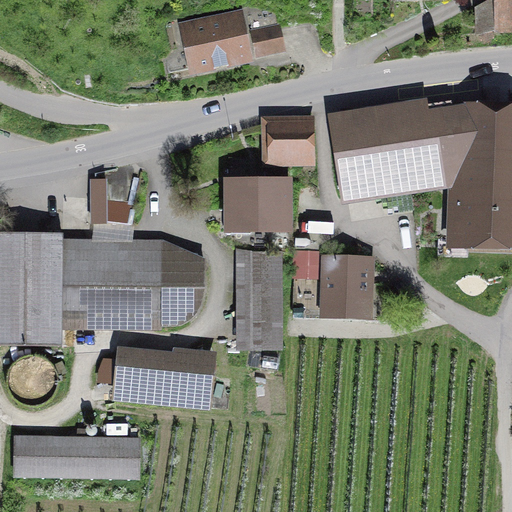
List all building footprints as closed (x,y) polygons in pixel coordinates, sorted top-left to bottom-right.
[(511,29),(511,0),(493,0),(478,7),(477,36),(497,29),(511,29)] [(247,58),(239,18),(184,29),(193,69),(247,58)] [(284,50),(279,27),(252,33),(257,56),(284,50)] [(458,243),(511,244),(511,109),(469,108),(437,114),(436,106),(336,123),(348,198),(459,180),(458,243)] [(308,157),(307,117),(267,118),(268,158),(308,157)] [(287,229),(287,182),(230,182),(230,228),(287,229)] [(95,183),(94,220),(129,225),(137,189),(95,183)] [(63,235),(0,234),(0,346),(60,347),(62,328),(165,328),(203,303),(202,259),(163,244),(63,243),(63,235)] [(320,278),(321,251),(295,250),(294,278),(320,278)] [(240,348),(281,348),(281,253),(251,253),(251,282),(240,282),(240,348)] [(367,312),(368,263),(329,262),(328,279),(327,311),(367,312)] [(327,311),(328,279),(320,278),(294,278),(293,310),(327,311)] [(207,407),(212,362),(119,352),(114,398),(207,407)] [(40,355),(33,354),(25,355),(19,357),(13,362),(9,368),(7,375),(7,382),(9,389),(12,396),(18,400),(24,404),(32,405),(39,404),(46,401),(51,396),(55,390),(57,383),(57,376),(56,369),(52,363),(46,358),(40,355)] [(138,480),(139,440),(15,437),(14,477),(138,480)]
